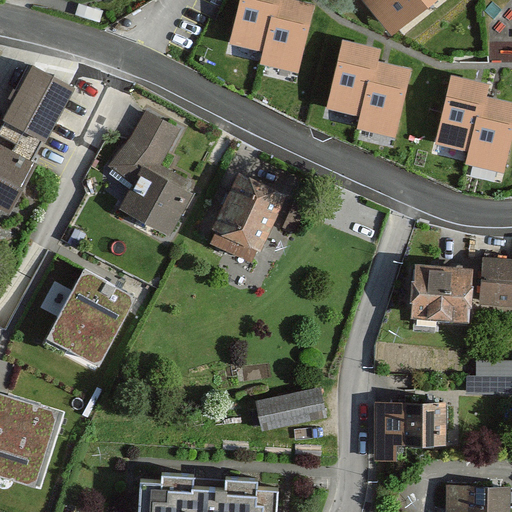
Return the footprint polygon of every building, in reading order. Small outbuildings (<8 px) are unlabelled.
[(263,59),(297,65),(309,4),(290,0),(239,0),(231,41),(266,48),(263,59)] [(369,0),(390,26),(422,0),(369,0)] [(364,125),(397,132),(410,70),(376,63),(378,52),(343,45),(332,108),(366,114),(364,125)] [(26,61),(0,113),(0,114),(46,137),(72,83),(26,61)] [(470,157),(503,163),(511,120),(511,100),(482,95),(484,83),(450,77),(438,139),(472,145),(470,157)] [(180,129),(144,109),(111,169),(131,180),(116,206),(167,234),(196,184),(160,164),(180,129)] [(34,159),(0,141),(0,208),(6,212),(34,159)] [(286,185),(235,164),(203,240),(254,261),(286,185)] [(511,254),(482,254),(480,303),(511,304),(511,254)] [(469,271),(419,267),(415,312),(465,316),(469,271)] [(135,297),(83,270),(47,340),(99,366),(135,297)] [(511,375),(468,375),(468,390),(511,390),(511,375)] [(317,384),(256,399),(264,430),(325,415),(317,384)] [(63,413),(0,393),(0,474),(39,487),(63,413)] [(441,405),(378,404),(377,456),(405,456),(405,441),(441,441),(441,405)] [(277,511),(278,484),(253,483),(254,468),(220,467),(219,476),(187,475),(187,465),(158,464),(158,476),(136,475),(134,511),(277,511)] [(507,487),(449,486),(448,511),(511,511),(511,504),(506,504),(507,487)]
